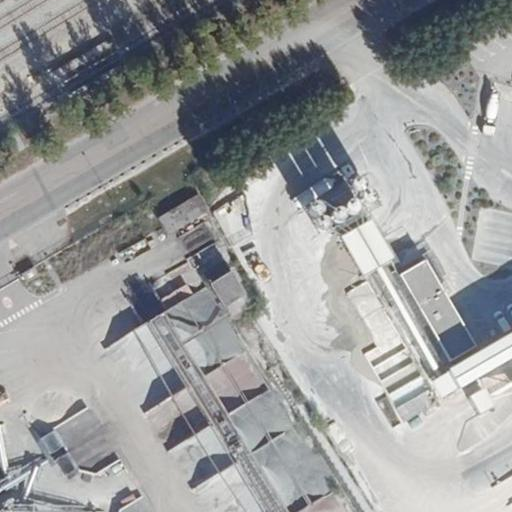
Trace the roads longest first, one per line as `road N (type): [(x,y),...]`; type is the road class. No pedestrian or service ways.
road 1 (unknown): [(401,480),(349,421),(287,309),(265,245),(263,207),(296,154),(410,97)]
road 2 (tertiary): [(0,225),(389,0)]
road 3 (unknown): [(0,240),(92,411),(163,511)]
road 4 (unknown): [(410,97),(511,175)]
